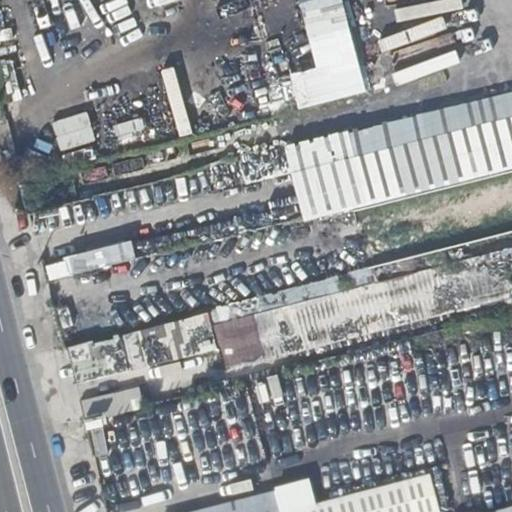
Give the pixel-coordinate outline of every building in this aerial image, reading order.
[(368,91),(359,55),(347,57),(341,28),(310,35),(317,66),(291,72),(299,107),(368,91)] [(301,219),(511,164),(511,95),(239,163),(245,189),(290,178),(301,219)] [(106,249),(47,263),(50,277),(109,263),(106,249)] [(511,289),(511,288),(503,254),(470,261),(452,266),(421,274),(406,279),(369,288),(356,292),(315,302),(309,304),(281,311),(260,316),(216,327),(223,356),(229,376),(243,372),(271,366),(301,358),(325,352),(332,350),(350,346),(379,338),(385,336),(419,328),(447,320),(477,313),(485,310),(511,304),(511,289)] [(138,384),(81,398),(86,420),(143,406),(138,384)] [(511,511),(511,505),(485,511),(446,511),(436,473),(282,511),(276,489),(184,511),(511,511)]
